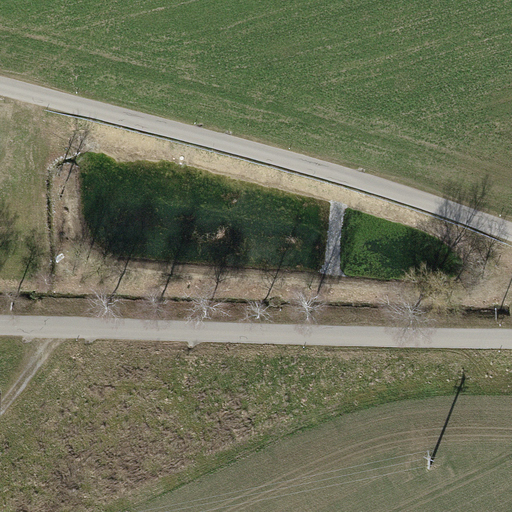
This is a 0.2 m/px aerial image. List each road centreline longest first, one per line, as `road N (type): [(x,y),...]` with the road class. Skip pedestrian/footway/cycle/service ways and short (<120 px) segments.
road 1 (tertiary): [(511,233),(262,152),(0,85)]
road 2 (tertiary): [(511,344),(0,327)]
